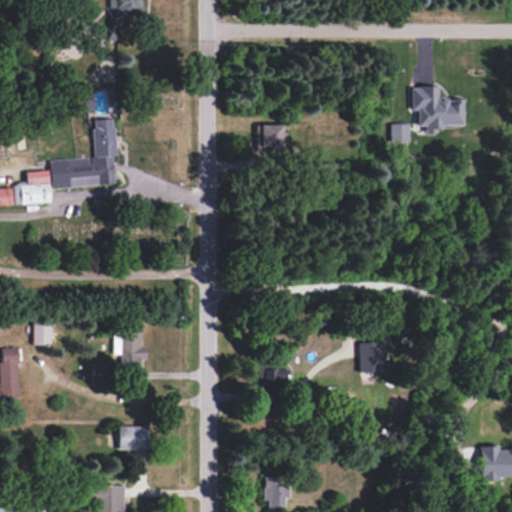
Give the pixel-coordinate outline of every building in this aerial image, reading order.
[(114,17),(139,17),(138,0),(107,0),(108,7),(114,7),(114,17)] [(409,86),(409,109),(416,109),(416,125),(423,125),(424,133),(434,133),(434,126),(462,125),(461,98),(436,98),(436,86),(409,86)] [(47,159),(49,187),(112,184),(111,154),(114,154),(112,118),(90,119),(92,157),(47,159)] [(407,123),(389,123),(389,142),(407,141),(407,123)] [(281,124),(254,124),(254,150),(280,151),(281,124)] [(24,171),(25,182),(11,183),(11,204),(48,202),(46,170),(24,171)] [(0,187),(0,204),(10,204),(9,187),(0,187)] [(31,345),(49,344),(49,320),(30,321),(31,345)] [(379,342),(356,342),(357,372),(379,371),(379,342)] [(0,395),(17,395),(16,347),(0,347),(0,395)] [(110,364),(91,363),(90,381),(109,382),(110,364)] [(283,368),(256,368),(256,391),(271,391),(271,383),(283,383),(283,368)] [(145,425),(116,426),(116,449),(146,449),(145,425)] [(511,447),(496,448),(496,445),(477,445),(478,479),(511,478),(511,447)] [(282,510),(282,497),(287,497),(286,477),(261,478),(261,500),(266,500),(266,510),(282,510)] [(121,511),(122,486),(84,485),(83,500),(97,500),(96,511),(121,511)]
